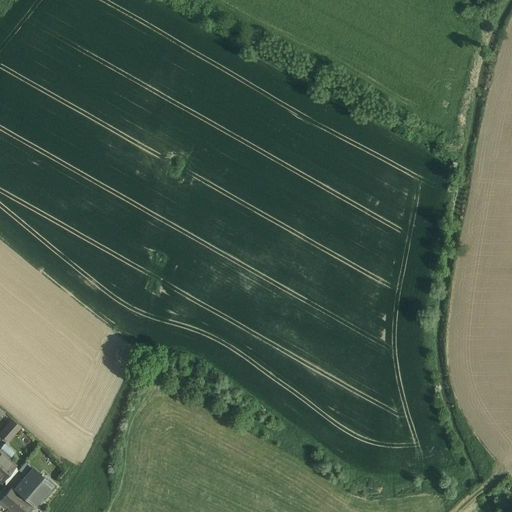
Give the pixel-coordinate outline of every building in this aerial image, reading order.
[(0,415),(6,420),(10,416),(0,407),(0,415)] [(13,420),(1,434),(8,440),(20,427),(13,420)] [(4,443),(1,447),(10,455),(13,451),(4,443)] [(8,459),(0,452),(0,479),(1,481),(13,467),(6,462),(8,459)] [(21,476),(29,467),(24,463),(17,472),(21,476)] [(21,476),(12,487),(30,502),(35,507),(51,485),(29,467),(21,476)] [(21,511),(30,502),(12,487),(0,500),(0,503),(5,508),(7,506),(14,511),(21,511)] [(30,502),(21,511),(29,511),(35,507),(30,502)]
